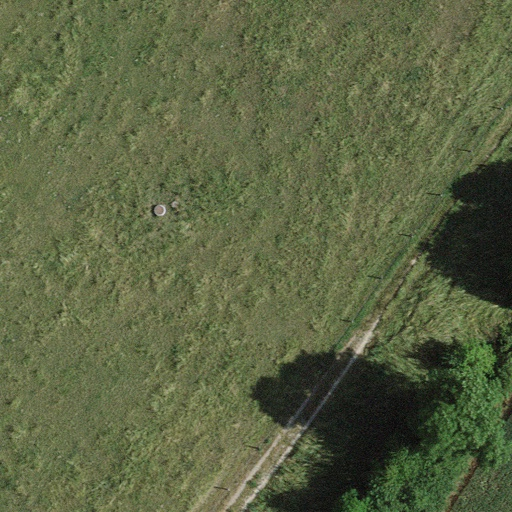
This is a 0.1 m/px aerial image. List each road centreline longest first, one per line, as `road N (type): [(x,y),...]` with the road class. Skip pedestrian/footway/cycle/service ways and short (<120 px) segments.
road 1 (track): [(511,119),(236,511)]
road 2 (motorway): [(0,117),(97,0)]
